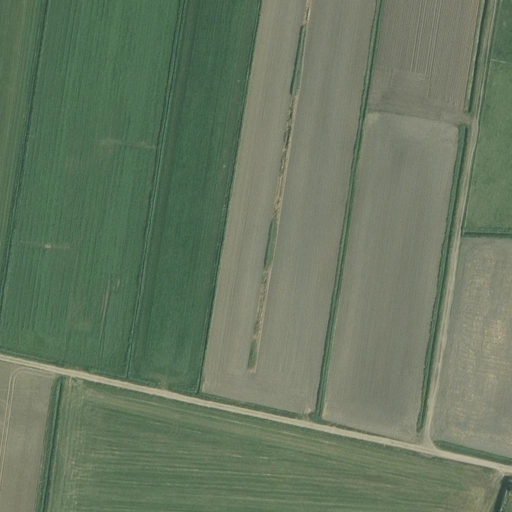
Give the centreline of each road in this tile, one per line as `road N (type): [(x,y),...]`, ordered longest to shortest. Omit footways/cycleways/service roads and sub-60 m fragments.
road 1 (track): [(424,449),(496,0)]
road 2 (track): [(424,449),(0,357)]
